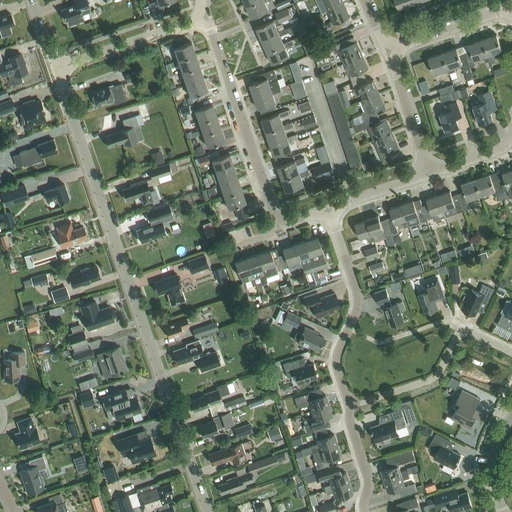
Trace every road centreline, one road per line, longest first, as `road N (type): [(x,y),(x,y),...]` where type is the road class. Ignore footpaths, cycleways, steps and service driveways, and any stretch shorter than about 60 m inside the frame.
road 1 (tertiary): [(204,511),(55,69)]
road 2 (residential): [(280,221),(207,18)]
road 3 (residential): [(347,406),(336,360),(358,298),(327,211)]
road 4 (residential): [(347,406),(430,381),(461,329),(511,353)]
road 5 (residential): [(55,69),(207,18)]
road 6 (residential): [(387,51),(511,8)]
road 7 (residential): [(430,174),(387,51)]
